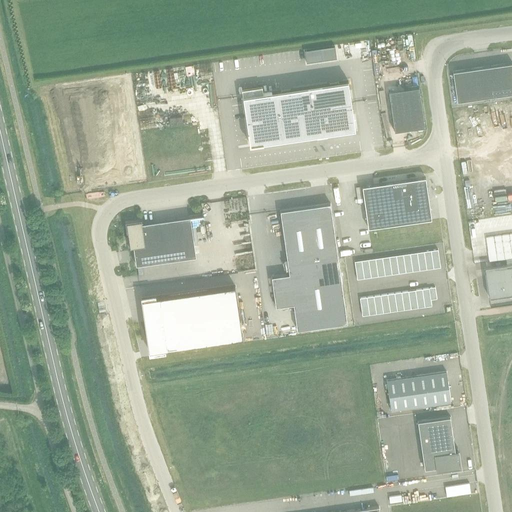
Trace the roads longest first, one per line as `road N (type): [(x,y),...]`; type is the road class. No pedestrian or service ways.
road 1 (unclassified): [(444,155),(103,210),(96,237),(132,394),(174,511)]
road 2 (secondary): [(98,511),(51,367),(0,141)]
road 3 (unclassified): [(444,155),(493,511)]
road 4 (unclassified): [(0,239),(74,511)]
road 5 (unclassified): [(511,34),(457,42),(434,63),(444,155)]
